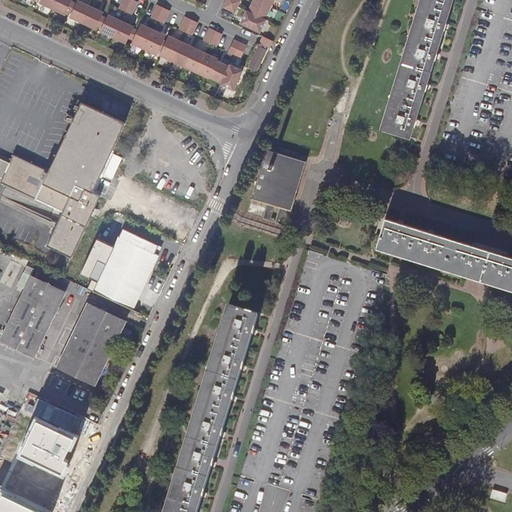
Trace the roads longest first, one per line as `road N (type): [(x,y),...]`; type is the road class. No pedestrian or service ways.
road 1 (unclassified): [(248,140),(68,511)]
road 2 (unclassified): [(248,140),(0,28)]
road 3 (unclassified): [(248,140),(313,0)]
road 4 (residential): [(511,426),(402,511)]
